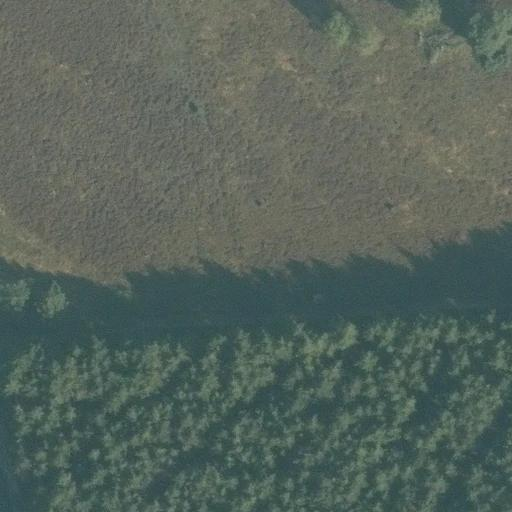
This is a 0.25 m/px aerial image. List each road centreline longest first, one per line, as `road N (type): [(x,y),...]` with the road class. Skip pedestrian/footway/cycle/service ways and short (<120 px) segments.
road 1 (track): [(511,298),(0,340)]
road 2 (track): [(120,329),(0,283)]
